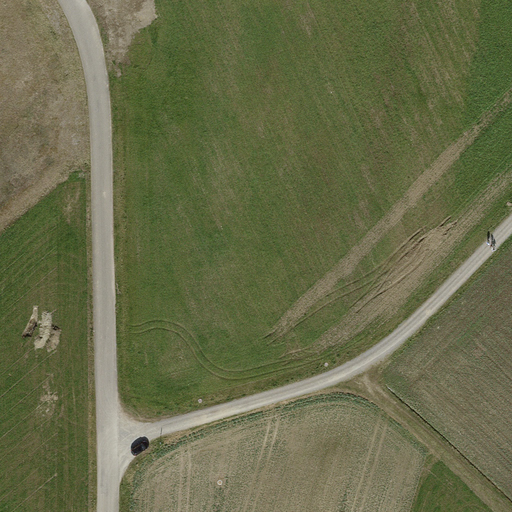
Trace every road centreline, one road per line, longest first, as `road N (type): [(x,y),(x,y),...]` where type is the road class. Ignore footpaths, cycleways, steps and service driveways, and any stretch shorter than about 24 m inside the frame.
road 1 (unclassified): [(70,0),(84,21),(97,84),(108,511)]
road 2 (track): [(111,449),(360,374),(511,232)]
